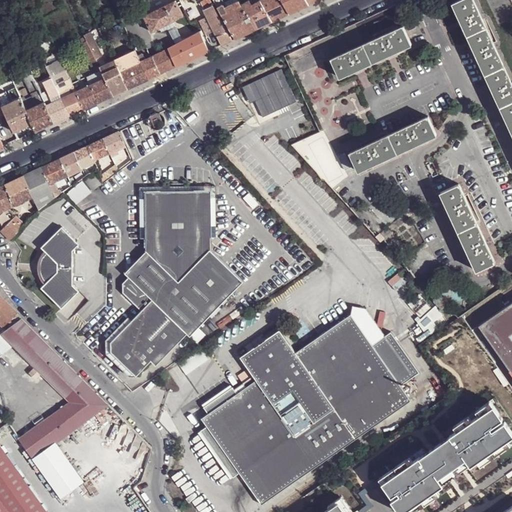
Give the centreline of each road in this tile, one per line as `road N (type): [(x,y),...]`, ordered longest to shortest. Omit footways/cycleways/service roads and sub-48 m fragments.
road 1 (tertiary): [(0,167),(364,0)]
road 2 (residential): [(0,272),(155,439),(162,511)]
road 3 (unknown): [(64,344),(97,300),(87,239),(58,218),(16,255)]
